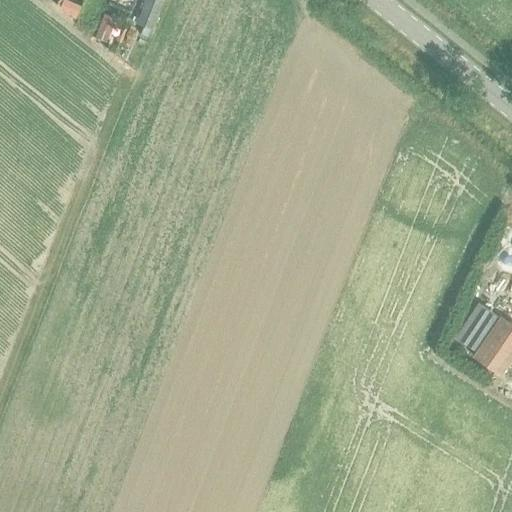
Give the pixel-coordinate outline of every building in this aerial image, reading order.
[(82,6),(68,0),(62,0),(60,7),(75,20),(82,6)] [(114,0),(112,8),(123,12),(127,0),(114,0)] [(146,0),(138,23),(153,28),(162,0),(146,0)] [(99,33),(114,40),(125,18),(110,11),(99,33)] [(475,358),(502,376),(511,360),(511,324),(503,318),(475,358)]
